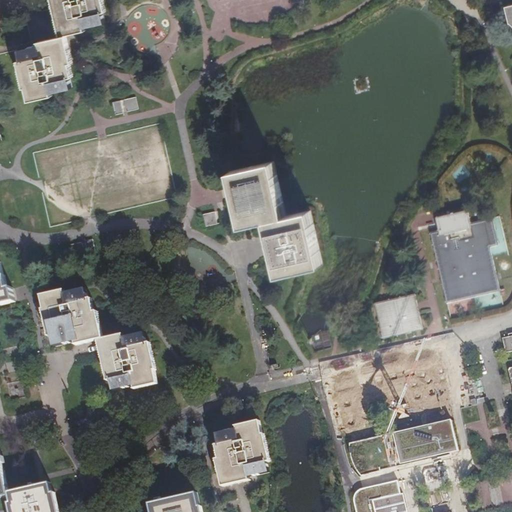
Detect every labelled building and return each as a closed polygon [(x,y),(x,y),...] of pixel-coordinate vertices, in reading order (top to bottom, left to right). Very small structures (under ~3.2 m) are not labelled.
[(57,35),(66,34),(87,29),(86,26),(104,23),(103,19),(99,20),(98,12),(102,11),(102,8),(97,8),(95,0),(52,0),(53,3),(50,3),(51,7),(54,7),(55,18),(53,18),(57,35)] [(99,20),(103,19),(102,12),(105,12),(102,0),(95,0),(97,8),(102,8),(102,11),(98,12),(99,20)] [(66,34),(57,35),(36,40),(37,45),(21,48),(23,57),(19,57),(18,57),(18,61),(23,60),(25,69),(20,69),(21,73),(24,73),(26,83),(23,84),(26,100),(52,95),(51,92),(74,88),(73,84),(71,84),(70,76),(74,75),(73,71),(71,71),(68,72),(66,63),(70,62),(71,62),(71,58),(69,58),(66,59),(64,48),(67,48),(68,48),(66,34)] [(114,101),(115,113),(139,110),(137,98),(114,101)] [(281,216),(267,160),(223,172),(237,226),(260,221),(273,275),(317,264),(304,210),(281,216)] [(437,229),(428,231),(444,302),(498,289),(487,247),(496,244),(492,216),(469,222),(466,208),(434,215),(437,229)] [(204,214),(206,226),(218,224),(216,212),(204,214)] [(0,299),(15,296),(13,284),(2,285),(0,275),(0,299)] [(76,343),(95,338),(97,338),(101,352),(103,362),(110,389),(130,384),(130,387),(153,382),(150,369),(149,369),(145,352),(142,342),(142,338),(140,330),(120,335),(119,332),(101,336),(100,334),(97,322),(92,323),(89,312),(88,308),(86,300),(85,295),(82,286),(64,291),(62,286),(50,289),(39,292),(42,307),(44,307),(47,317),(51,335),(51,336),(53,344),(71,340),(75,339),(76,343)] [(415,293),(374,302),(382,338),(423,330),(415,293)] [(505,370),(508,384),(511,382),(511,333),(502,336),(506,355),(511,353),(511,365),(509,366),(509,369),(505,370)] [(451,419),(447,398),(444,383),(438,358),(362,375),(363,380),(337,385),(344,416),(356,414),(371,411),(369,403),(421,391),(429,425),(451,419)] [(429,425),(350,448),(365,473),(463,450),(455,418),(451,419),(429,425)] [(258,434),(256,421),(233,426),(234,430),(212,434),(215,444),(215,448),(217,456),(218,461),(220,470),(215,471),(216,473),(237,468),(239,479),(249,476),(262,473),(257,449),(260,449),(256,435),(258,434)] [(0,497),(9,495),(11,501),(7,502),(9,511),(61,511),(56,491),(53,492),(51,481),(9,491),(0,451),(0,497)] [(249,480),(249,476),(239,479),(237,468),(216,473),(219,487),(249,480)] [(408,511),(403,482),(354,491),(358,511),(408,511)] [(203,511),(202,505),(201,505),(198,490),(149,503),(151,511),(203,511)]
